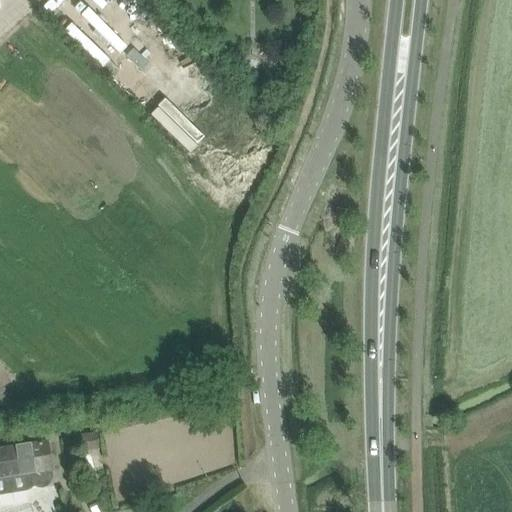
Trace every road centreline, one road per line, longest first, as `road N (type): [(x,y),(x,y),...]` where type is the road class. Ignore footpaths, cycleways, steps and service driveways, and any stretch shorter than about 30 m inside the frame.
road 1 (unclassified): [(286,511),(267,324),(271,282),(353,54),(356,0)]
road 2 (tertiary): [(382,511),(383,300),(408,0)]
